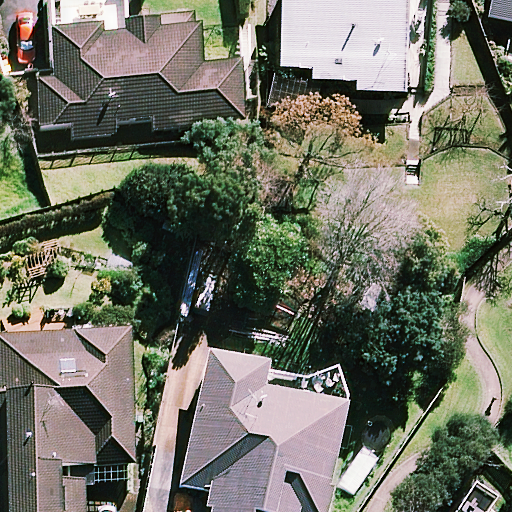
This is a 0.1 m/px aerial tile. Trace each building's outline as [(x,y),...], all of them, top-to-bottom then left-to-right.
[(199,59),(195,13),(128,19),(126,0),(45,0),(52,71),(39,72),(45,139),(114,133),(113,123),(151,120),(151,128),(243,120),(237,55),(199,59)] [(288,0),(286,59),(317,60),(317,70),(360,71),(360,81),(411,82),(413,8),(446,9),(446,0),(288,0)] [(511,0),(494,0),(493,12),(511,15),(511,0)] [(136,464),(130,327),(0,332),(0,511),(85,511),(83,466),(136,464)] [(325,511),(344,390),(347,376),(300,369),(298,383),(265,378),(268,359),(204,348),(182,485),(210,489),(206,511),(325,511)] [(494,511),(488,504),(493,494),(468,481),(447,511),(494,511)]
